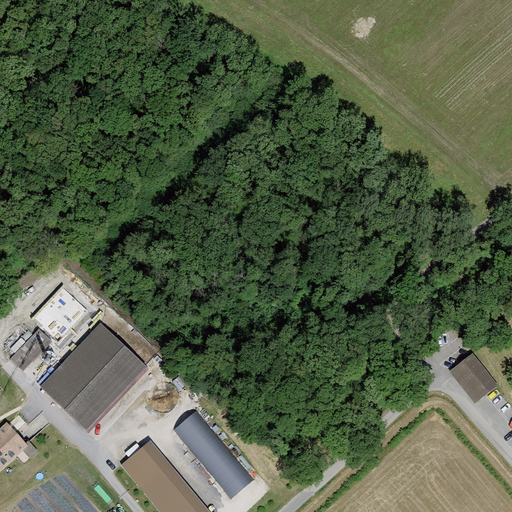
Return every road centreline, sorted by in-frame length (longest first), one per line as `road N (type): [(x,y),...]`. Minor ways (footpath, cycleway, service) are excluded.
road 1 (unclassified): [(288,511),(439,374),(511,459)]
road 2 (track): [(439,374),(392,322),(397,296),(511,203)]
